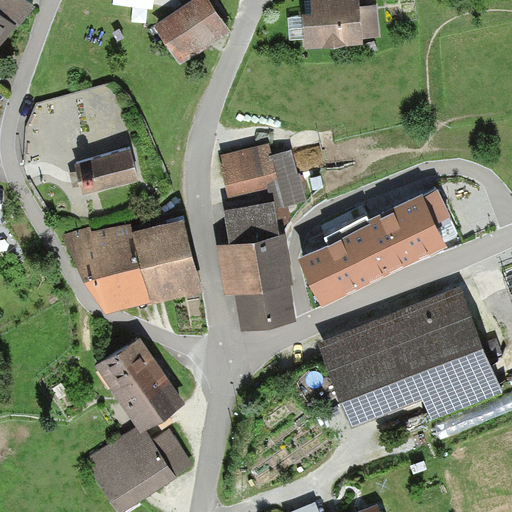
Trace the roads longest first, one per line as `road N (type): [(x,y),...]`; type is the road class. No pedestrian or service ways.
road 1 (residential): [(48,0),(10,124),(8,154),(20,188),(98,307),(180,343),(225,352)]
road 2 (residential): [(255,0),(196,173),(225,352)]
road 3 (residential): [(225,352),(511,238)]
road 4 (residential): [(225,352),(200,511)]
